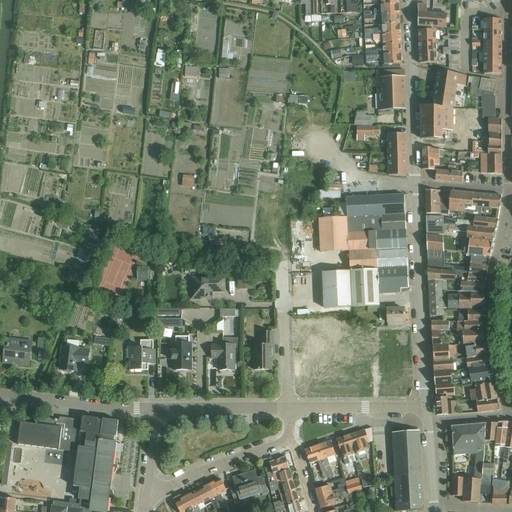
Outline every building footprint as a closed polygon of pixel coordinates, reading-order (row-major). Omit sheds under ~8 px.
[(306,16),(311,16),(310,0),(300,0),(301,4),(306,4),(306,16)] [(399,3),(382,4),(382,9),(371,10),(371,11),(364,12),(364,15),(374,15),(375,15),(377,15),(377,14),(399,13),(399,3)] [(427,5),(418,4),(418,26),(446,28),(447,14),(444,14),(445,12),(427,11),(427,5)] [(383,24),(400,23),(399,13),(377,14),(377,15),(377,18),(382,18),(383,24)] [(484,30),(502,30),(502,19),(484,19),(484,30)] [(365,35),(400,33),(400,23),(383,24),(383,29),(364,30),(365,35)] [(419,41),(436,41),(436,29),(419,30),(419,41)] [(345,30),(337,31),(337,39),(345,39),(345,30)] [(484,41),(502,41),(502,30),(484,30),(484,41)] [(384,44),(401,43),(400,33),(365,35),(365,39),(374,39),(374,40),(383,40),(384,44)] [(420,52),(437,51),(436,41),(419,41),(420,52)] [(484,52),(502,52),(502,41),(484,41),(484,52)] [(328,43),(322,45),(323,48),(324,51),(326,50),(331,48),(328,43)] [(366,55),(401,53),(401,43),(384,44),(384,50),(382,50),(377,50),(366,51),(366,55)] [(339,50),(330,52),(331,55),(331,59),(334,59),(341,57),(339,50)] [(437,51),(420,52),(420,63),(437,62),(437,51)] [(484,63),(502,63),(502,52),(484,52),(484,63)] [(401,53),(366,55),(366,62),(376,62),(375,59),(384,59),(385,64),(402,63),(401,53)] [(502,63),(484,63),(484,74),(502,74),(502,63)] [(185,67),(184,77),(198,78),(199,68),(185,67)] [(405,69),(377,71),(378,110),(406,109),(405,69)] [(232,83),(233,72),(217,71),(216,82),(232,83)] [(438,71),(433,107),(453,109),(455,93),(456,85),(467,87),(468,83),(468,76),(469,76),(438,71)] [(343,72),(344,83),(356,83),(355,72),(343,72)] [(468,83),(472,83),(470,94),(479,95),(483,95),(496,97),(496,95),(493,95),(496,81),(473,77),(468,76),(468,83)] [(453,109),(433,107),(421,106),(422,139),(442,139),(442,131),(453,131),(453,109)] [(372,126),(373,116),(366,116),(366,112),(358,111),(355,125),(372,126)] [(502,119),(496,119),(489,118),(487,132),(488,132),(502,133),(502,119)] [(357,127),(357,141),(364,141),(364,136),(372,137),(372,135),(372,133),(373,127),(357,127)] [(388,154),(407,155),(407,134),(388,135),(388,154)] [(502,145),(502,135),(489,135),(489,144),(502,145)] [(502,155),(502,145),(489,144),(489,146),(488,146),(488,152),(482,152),(482,151),(482,150),(476,149),(477,142),(472,141),(462,141),(461,143),(450,141),(449,150),(460,151),(460,152),(470,152),(470,153),(475,154),(495,155),(502,155)] [(422,148),(423,158),(434,159),(434,158),(439,158),(440,149),(422,148)] [(407,155),(388,154),(389,175),(408,176),(407,155)] [(480,154),(480,162),(502,164),(502,155),(495,155),(475,154),(475,158),(478,158),(478,154),(480,154)] [(439,160),(439,158),(434,158),(434,159),(423,158),(423,170),(437,171),(437,170),(435,170),(434,166),(439,166),(439,160)] [(480,174),(488,174),(502,175),(502,164),(480,162),(480,174)] [(437,170),(437,171),(436,181),(449,182),(450,171),(437,170)] [(450,171),(449,182),(462,183),(463,172),(450,171)] [(440,203),(441,191),(426,190),(426,214),(440,214),(440,210),(440,203)] [(470,205),(471,193),(451,191),(449,203),(447,203),(440,203),(440,210),(449,210),(464,212),(465,205),(470,205)] [(465,205),(464,212),(469,212),(470,206),(473,206),(479,207),(486,208),(500,209),(502,195),(471,193),(470,205),(465,205)] [(405,195),(347,197),(348,217),(406,215),(405,195)] [(58,201),(56,208),(64,210),(66,203),(58,201)] [(406,230),(406,215),(348,217),(348,233),(406,230)] [(444,216),(426,216),(427,226),(427,233),(444,234),(444,229),(446,229),(446,225),(445,225),(444,225),(444,216)] [(349,250),(348,233),(348,217),(319,218),(321,252),(349,250)] [(474,222),(462,220),(458,220),(457,223),(457,225),(456,225),(456,226),(496,230),(498,219),(475,217),(474,222)] [(496,230),(456,226),(446,225),(446,229),(448,229),(448,230),(467,232),(467,236),(494,239),(496,230)] [(89,229),(87,236),(97,238),(99,232),(89,229)] [(106,230),(103,237),(109,239),(112,233),(106,230)] [(349,250),(351,271),(408,268),(406,230),(348,233),(349,250)] [(428,259),(444,261),(443,236),(427,234),(428,259)] [(469,246),(491,248),(493,241),(494,239),(467,236),(467,239),(470,239),(469,246)] [(81,247),(92,251),(94,246),(82,242),(81,247)] [(490,257),(491,248),(469,246),(468,254),(467,254),(467,255),(490,257)] [(223,251),(223,258),(230,259),(231,252),(223,251)] [(470,264),(488,266),(490,257),(467,255),(467,256),(472,256),(470,264)] [(428,269),(443,271),(444,262),(444,261),(428,259),(428,269)] [(488,266),(470,264),(470,269),(455,267),(454,272),(487,275),(488,266)] [(137,267),(137,281),(149,281),(148,267),(137,267)] [(408,288),(409,288),(408,268),(351,271),(323,272),(325,308),(374,306),(379,306),(380,306),(379,293),(401,292),(408,290),(408,288)] [(443,271),(428,269),(427,269),(428,280),(441,280),(446,281),(455,281),(455,275),(460,276),(460,277),(468,278),(468,281),(485,282),(487,275),(454,272),(443,271)] [(79,284),(83,275),(72,271),(69,280),(79,284)] [(253,288),(253,274),(240,274),(240,288),(253,288)] [(212,291),(224,291),(224,278),(193,278),(193,289),(191,289),(191,299),(201,299),(201,297),(212,297),(212,291)] [(444,308),(442,290),(441,280),(428,280),(430,316),(443,316),(443,308),(444,308)] [(469,292),(472,292),(484,293),(485,282),(468,281),(461,281),(460,291),(469,292)] [(442,290),(444,308),(459,309),(460,294),(448,294),(448,290),(447,290),(442,290)] [(460,294),(459,309),(471,309),(472,292),(469,292),(468,294),(460,294)] [(472,292),(471,309),(484,309),(484,293),(472,292)] [(379,312),(380,318),(388,318),(389,323),(405,322),(404,308),(388,309),(388,310),(379,310),(379,312)] [(468,321),(483,321),(483,310),(468,310),(468,321)] [(182,319),(157,319),(157,327),(182,328),(182,319)] [(432,331),(441,331),(449,330),(449,321),(443,322),(431,322),(432,331)] [(463,330),(483,330),(483,321),(468,321),(464,321),(459,321),(457,321),(457,330),(463,330)] [(458,344),(469,344),(484,343),(483,330),(463,330),(463,343),(458,343),(458,344)] [(254,370),(272,370),(272,345),(274,345),(274,331),(261,331),(261,344),(254,344),(254,352),(252,352),(252,360),(254,360),(254,370)] [(441,331),(432,331),(433,346),(442,345),(441,331)] [(189,351),(191,351),(191,343),(189,343),(189,336),(176,336),(176,343),(174,343),(174,351),(172,351),(172,359),(174,359),(174,370),(191,370),(191,359),(189,359),(189,351)] [(45,350),(47,338),(38,337),(37,350),(45,350)] [(29,365),(31,341),(9,338),(7,355),(5,354),(4,362),(13,363),(14,361),(19,362),(18,364),(29,365)] [(239,338),(223,338),(223,345),(219,345),(219,346),(212,345),(212,358),(219,358),(219,370),(235,370),(235,369),(236,369),(236,361),(235,361),(235,348),(239,348),(239,338)] [(142,364),(155,364),(155,349),(153,349),(153,340),(141,340),(141,346),(128,346),(128,349),(126,349),(126,358),(130,358),(130,370),(142,370),(142,364)] [(467,358),(488,356),(487,356),(484,343),(469,344),(470,347),(466,347),(467,358)] [(79,348),(63,345),(60,369),(64,369),(64,370),(66,371),(69,371),(71,371),(71,370),(76,371),(77,363),(88,365),(89,350),(79,349),(79,348)] [(442,345),(433,346),(434,361),(453,360),(457,360),(457,359),(456,346),(450,346),(450,345),(442,345)] [(457,360),(453,360),(453,363),(467,362),(467,364),(468,368),(491,365),(488,356),(467,358),(457,359),(457,360)] [(453,360),(434,361),(435,371),(453,369),(453,363),(453,360)] [(475,382),(493,379),(493,377),(491,365),(468,368),(470,379),(461,380),(461,382),(462,383),(462,386),(472,384),(471,382),(475,382)] [(453,369),(435,371),(436,385),(452,384),(451,371),(453,371),(453,369)] [(476,402),(497,400),(495,386),(493,379),(475,382),(476,390),(470,390),(471,402),(476,402)] [(452,384),(436,385),(436,394),(446,394),(446,395),(455,395),(454,385),(452,385),(452,384)] [(446,394),(436,394),(435,394),(435,395),(433,395),(433,402),(436,402),(438,415),(448,414),(447,402),(447,397),(446,397),(445,395),(446,395),(446,394)] [(497,400),(476,402),(478,413),(499,410),(497,400)] [(455,402),(447,402),(448,413),(448,414),(456,414),(455,402)] [(51,511),(91,511),(94,511),(106,511),(115,443),(114,442),(114,437),(116,437),(118,421),(103,419),(103,422),(98,421),(98,419),(83,416),(81,432),(87,433),(85,448),(79,447),(73,487),(81,488),(79,505),(53,501),(53,506),(52,506),(51,511)] [(59,420),(51,419),(35,417),(34,424),(21,422),(18,445),(59,451),(59,450),(74,452),(76,438),(76,431),(78,420),(60,417),(59,420)] [(511,455),(511,422),(508,422),(508,423),(506,439),(505,447),(503,459),(503,463),(507,464),(508,455),(511,455)] [(495,444),(496,423),(486,424),(485,446),(487,446),(488,444),(495,444)] [(495,444),(495,451),(504,451),(505,447),(506,439),(508,423),(497,423),(496,423),(495,444)] [(484,464),(483,464),(484,453),(485,446),(486,424),(452,427),(454,457),(476,455),(474,478),(474,479),(483,479),(483,475),(484,464)] [(367,443),(373,441),(372,427),(360,431),(366,450),(369,449),(367,443)] [(360,431),(347,436),(354,455),(354,456),(356,456),(356,454),(366,450),(360,431)] [(417,432),(392,433),(394,463),(394,475),(394,476),(422,474),(419,431),(417,432)] [(348,456),(354,455),(347,436),(337,439),(345,465),(350,463),(348,456)] [(331,442),(318,446),(329,477),(334,476),(333,475),(329,464),(327,458),(336,455),(331,442)] [(7,486),(12,443),(7,443),(1,485),(7,486)] [(325,479),(329,477),(318,446),(305,451),(310,464),(318,461),(322,473),(325,479)] [(272,473),(273,475),(290,469),(286,457),(270,463),(273,473),(272,473)] [(484,464),(483,475),(491,475),(493,475),(494,465),(484,464)] [(269,483),(270,487),(293,480),(290,469),(273,475),(273,477),(275,476),(276,481),(269,483)] [(256,471),(244,475),(250,496),(262,493),(262,495),(268,493),(263,477),(258,479),(256,471)] [(424,510),(422,474),(394,476),(396,511),(424,510)] [(240,499),(250,496),(244,475),(233,478),(235,486),(230,488),(235,503),(241,501),(240,499)] [(491,475),(483,475),(483,479),(474,479),(474,478),(465,478),(463,496),(463,502),(482,503),(483,495),(490,496),(491,475)] [(452,496),(463,496),(465,478),(452,478),(452,496)] [(220,479),(209,485),(219,505),(224,502),(220,495),(227,491),(220,479)] [(279,490),(281,496),(296,492),(293,480),(270,487),(271,492),(279,490)] [(360,482),(347,487),(348,491),(349,494),(350,494),(354,493),(362,490),(360,482)] [(316,489),(319,499),(348,491),(347,487),(345,483),(341,484),(338,485),(339,489),(332,491),(330,485),(316,489)] [(209,485),(197,491),(204,503),(206,506),(212,503),(215,510),(214,511),(220,511),(221,511),(219,505),(209,485)] [(198,506),(204,503),(197,491),(186,497),(194,511),(199,511),(200,510),(198,506)] [(348,491),(319,499),(321,508),(336,504),(334,499),(341,497),(342,499),(351,497),(350,494),(349,494),(348,491)] [(299,502),(296,492),(281,496),(282,502),(280,503),(280,502),(273,504),(274,509),(299,502)] [(493,495),(492,504),(492,505),(507,504),(507,496),(500,495),(493,495)] [(194,511),(186,497),(175,503),(179,511),(194,511)] [(0,505),(0,510),(12,511),(14,511),(16,499),(1,498),(0,505)] [(282,511),(285,511),(301,511),(299,502),(274,509),(274,511),(282,511)]
